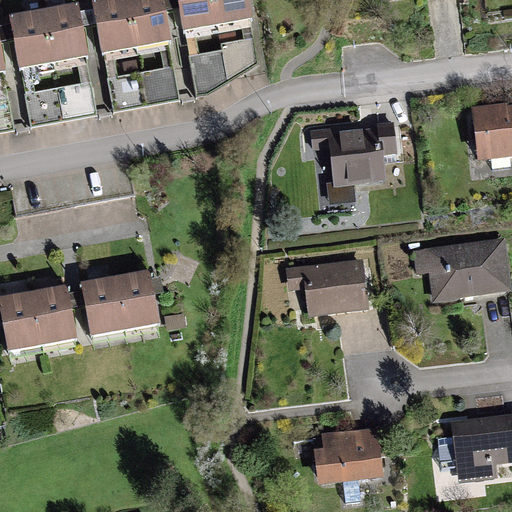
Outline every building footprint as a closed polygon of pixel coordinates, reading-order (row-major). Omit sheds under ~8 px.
[(175,0),(168,0),(105,11),(114,63),(184,50),(175,0)] [(262,0),(185,0),(195,43),(268,28),(262,0)] [(94,13),(24,25),(34,83),(105,71),(94,13)] [(15,23),(0,26),(0,91),(28,86),(15,23)] [(511,117),(495,119),(500,168),(511,166),(511,117)] [(398,132),(344,135),(347,187),(401,184),(398,132)] [(473,247),(426,256),(432,287),(451,283),(456,312),(511,300),(511,252),(486,257),(473,247)] [(383,266),(322,271),(327,326),(388,320),(383,266)] [(95,294),(106,356),(184,342),(173,280),(95,294)] [(95,294),(7,310),(18,371),(106,356),(95,294)] [(511,412),(470,418),(479,485),(511,480),(511,412)] [(403,436),(335,446),(344,499),(411,489),(403,436)]
